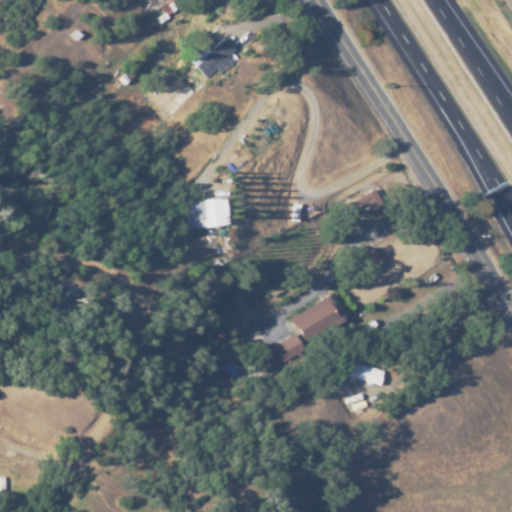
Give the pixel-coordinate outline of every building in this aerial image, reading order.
[(199,46),(185,61),(204,78),(213,68),(216,71),(235,51),(220,37),(206,52),(199,46)] [(194,92),(186,83),(154,113),(163,122),(194,92)] [(220,198),(185,202),(187,229),(223,225),(220,198)] [(300,341),(339,318),(326,294),(286,317),(300,341)] [(269,347),(279,363),(300,351),(291,334),(269,347)] [(379,371),(347,361),(342,375),(375,385),(379,371)]
